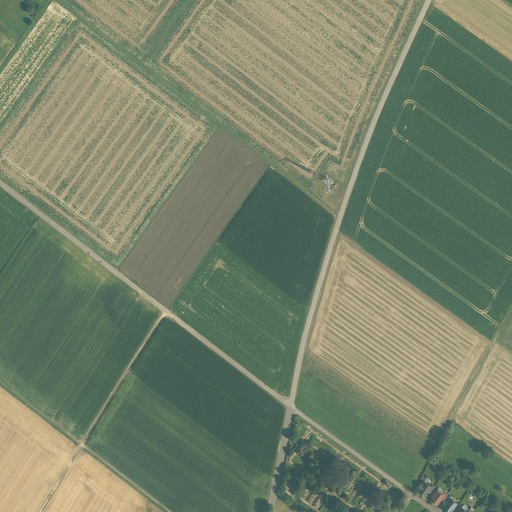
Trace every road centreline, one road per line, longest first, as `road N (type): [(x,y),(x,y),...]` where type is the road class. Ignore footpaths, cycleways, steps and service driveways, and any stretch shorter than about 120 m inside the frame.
road 1 (unclassified): [(289,406),(339,214),(429,0)]
road 2 (unclassified): [(289,406),(0,183)]
road 3 (track): [(55,0),(339,214)]
road 4 (track): [(0,382),(81,444),(166,310)]
road 5 (track): [(511,310),(409,493)]
road 6 (track): [(39,511),(81,444),(169,511)]
road 7 (track): [(165,310),(271,164)]
road 8 (residential): [(409,493),(289,406)]
